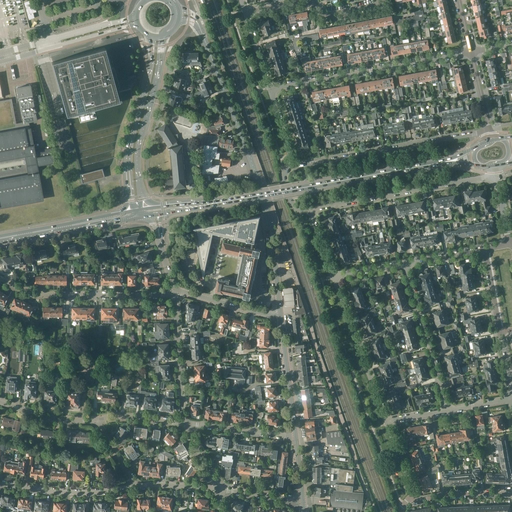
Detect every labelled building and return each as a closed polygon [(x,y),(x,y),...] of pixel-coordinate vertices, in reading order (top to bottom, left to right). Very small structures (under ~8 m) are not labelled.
[(0,0),(0,49),(8,47),(24,43),(33,40),(32,36),(30,30),(28,21),(26,14),(21,0),(0,0)] [(31,6),(29,0),(24,2),(28,20),(34,18),(33,12),(31,12),(29,7),(31,6)] [(414,12),(414,15),(420,19),(420,20),(424,19),(422,11),(414,12)] [(486,16),(476,18),(478,24),(485,22),(484,20),(486,19),(486,16)] [(261,28),(262,30),(274,26),(273,24),(271,25),(270,22),(272,21),(272,19),(265,21),(263,21),(263,22),(259,23),(260,25),(260,26),(260,28),(261,28)] [(511,29),(511,24),(510,24),(510,23),(509,24),(509,25),(505,25),(505,24),(502,25),(503,31),(506,31),(507,32),(507,35),(511,33),(511,29)] [(269,34),(275,32),(276,32),(274,26),(262,30),(262,33),(263,32),(264,36),(267,35),(270,34),(269,34)] [(488,28),(479,30),(480,36),(484,36),(485,38),(489,38),(487,31),(489,31),(488,28)] [(319,31),(319,32),(320,37),(327,36),(326,29),(323,29),(320,30),(320,31),(319,31)] [(455,35),(454,32),(453,29),(446,31),(444,31),(445,38),(447,37),(455,35)] [(296,43),(295,43),(294,41),(295,38),(294,35),(289,36),(292,43),(293,45),(295,48),(297,53),(301,51),(300,42),(299,42),(296,43)] [(447,37),(449,43),(456,41),(455,35),(447,37)] [(279,43),(278,40),(272,42),(269,42),(269,43),(266,44),(267,46),(266,47),(267,49),(268,49),(268,51),(278,48),(277,44),(279,43)] [(405,53),(411,52),(409,43),(409,42),(402,43),(403,44),(405,53)] [(66,116),(67,115),(94,108),(96,107),(97,109),(122,102),(115,78),(113,79),(105,48),(51,62),(66,114),(66,116)] [(270,53),(271,57),(280,54),(278,48),(268,51),(269,53),(270,53)] [(366,50),(359,52),(361,61),(367,60),(366,50)] [(183,56),(179,67),(182,68),(183,65),(191,65),(191,63),(191,60),(190,59),(190,53),(184,54),(184,57),(183,56)] [(200,65),(201,67),(203,66),(200,58),(199,58),(199,53),(190,53),(190,59),(191,60),(191,63),(192,67),(194,67),(194,65),(200,65)] [(337,54),(337,56),(334,56),(336,66),(342,65),(342,63),(345,62),(343,53),(337,54)] [(349,63),(355,62),(353,53),(347,54),(348,56),(345,57),(346,62),(349,62),(349,63)] [(280,54),(271,57),(270,57),(271,60),(272,60),(273,63),(282,60),(280,54)] [(330,67),(336,66),(334,56),(332,57),(331,55),(328,56),(330,67)] [(306,71),(312,70),(310,61),(309,56),(304,57),(300,59),(302,63),(303,67),(305,67),(306,71)] [(324,68),(322,58),(322,56),(315,57),(316,60),(318,69),(324,68)] [(486,60),(488,67),(495,65),(493,59),(486,60)] [(274,66),(275,70),(284,67),(282,60),(273,63),(273,64),(272,64),(273,67),(274,66)] [(489,74),(497,72),(495,65),(488,67),(489,74)] [(285,70),(284,67),(275,70),(274,70),(275,73),(276,73),(277,76),(280,75),(283,74),(282,74),(289,72),(288,69),(285,70)] [(452,75),(455,74),(463,72),(462,67),(454,68),(454,69),(451,69),(452,75)] [(456,81),(465,78),(463,72),(455,74),(456,78),(455,78),(456,81)] [(491,80),(498,79),(497,72),(489,74),(491,80)] [(187,83),(187,82),(189,82),(190,80),(193,81),(193,78),(188,77),(187,80),(177,77),(175,81),(177,81),(175,87),(185,90),(187,83)] [(200,92),(211,87),(210,84),(210,83),(210,81),(209,81),(208,80),(208,81),(207,78),(203,79),(204,82),(197,85),(200,92)] [(455,87),(466,84),(465,78),(456,81),(455,81),(454,82),(455,87)] [(500,78),(498,79),(491,80),(492,87),(502,84),(500,78)] [(382,90),(380,80),(374,81),(375,90),(379,89),(379,90),(382,90)] [(466,84),(455,87),(456,87),(457,90),(459,89),(459,92),(468,90),(466,84)] [(30,86),(17,88),(19,101),(19,103),(23,122),(23,123),(29,122),(36,120),(30,86)] [(349,86),(343,87),(344,95),(347,95),(348,96),(351,95),(349,86)] [(194,97),(201,94),(202,98),(213,93),(214,92),(213,90),(212,90),(211,87),(200,92),(193,94),(194,97)] [(330,89),(332,98),(332,102),(339,101),(338,97),(336,88),(330,89)] [(83,204),(83,205),(106,198),(91,142),(84,117),(68,122),(67,115),(66,116),(66,114),(57,117),(53,118),(45,89),(42,90),(48,119),(49,119),(53,134),(73,207),(79,206),(79,205),(83,204)] [(184,98),(189,100),(192,100),(193,97),(182,94),(181,97),(171,94),(170,98),(171,98),(172,99),(170,104),(180,107),(182,100),(184,101),(184,98)] [(285,102),(286,105),(296,102),(295,100),(298,99),(297,95),(289,97),(287,98),(284,99),(285,102)] [(500,115),(505,114),(505,113),(509,112),(508,106),(508,103),(504,104),(502,96),(495,97),(496,103),(498,102),(499,108),(498,108),(500,115)] [(0,207),(43,199),(37,165),(55,162),(53,155),(35,158),(34,151),(30,128),(29,122),(23,123),(23,122),(16,123),(12,98),(0,100),(0,207)] [(288,109),(289,112),(300,108),(300,107),(297,108),(296,102),(286,105),(287,109),(288,109)] [(467,111),(464,111),(465,120),(465,121),(466,121),(466,122),(470,121),(469,121),(471,120),(470,119),(472,119),(472,116),(471,111),(471,110),(470,104),(466,105),(467,111)] [(289,115),(290,119),(300,115),(299,112),(302,111),(301,109),(300,108),(289,112),(290,115),(289,115)] [(465,120),(464,111),(457,113),(458,122),(462,122),(462,121),(465,120)] [(451,123),(450,114),(449,112),(442,113),(444,124),(447,124),(451,124),(450,123),(451,123)] [(457,113),(450,114),(451,123),(453,122),(453,123),(454,122),(455,123),(458,122),(457,113)] [(292,122),(293,124),(302,122),(300,115),(290,119),(291,122),(292,122)] [(415,118),(412,118),(414,130),(418,129),(420,129),(420,128),(421,128),(420,120),(419,115),(415,116),(415,118)] [(422,115),(419,115),(420,120),(421,128),(424,128),(425,128),(427,128),(427,127),(428,127),(426,118),(423,119),(422,115)] [(430,118),(426,118),(428,127),(429,127),(431,127),(431,126),(435,126),(433,115),(430,115),(430,118)] [(206,136),(205,136),(206,136),(219,136),(220,136),(221,128),(220,126),(224,125),(223,122),(224,121),(223,119),(222,119),(222,118),(221,118),(221,116),(217,118),(217,119),(214,121),(216,126),(208,126),(206,136)] [(391,134),(392,134),(390,125),(387,126),(386,121),(382,122),(381,118),(378,119),(379,124),(383,124),(385,135),(389,134),(389,135),(391,134)] [(403,118),(402,118),(400,118),(400,123),(397,124),(399,133),(399,132),(400,133),(401,132),(402,132),(405,131),(403,120),(403,118)] [(373,124),(367,125),(369,138),(372,137),(373,138),(375,137),(374,131),(378,130),(377,120),(373,120),(374,126),(373,126),(373,124)] [(293,128),(294,131),(304,128),(302,122),(293,124),(294,128),(293,128)] [(369,138),(367,125),(364,126),(363,122),(361,122),(361,126),(363,139),(366,138),(367,139),(369,139),(369,138)] [(176,189),(187,188),(183,149),(183,147),(182,143),(179,143),(178,139),(179,139),(178,134),(174,135),(166,123),(157,129),(169,148),(170,155),(172,155),(174,179),(163,180),(163,186),(175,185),(176,189)] [(356,131),(357,140),(361,139),(361,140),(363,140),(363,139),(361,126),(358,126),(357,123),(355,123),(356,131)] [(390,125),(392,134),(395,133),(396,134),(397,133),(398,133),(399,133),(397,124),(393,125),(390,125)] [(351,141),(352,141),(350,132),(348,133),(347,128),(346,128),(346,125),(343,126),(344,133),(345,142),(349,142),(351,142),(351,141)] [(337,127),(338,134),(340,143),(343,143),(345,143),(345,142),(344,133),(341,134),(340,126),(337,127)] [(296,135),(297,137),(306,135),(305,133),(304,128),(294,131),(295,135),(296,135)] [(306,136),(306,135),(297,137),(297,138),(296,138),(297,141),(298,141),(299,144),(308,141),(306,136)] [(334,144),(332,135),(326,137),(327,141),(324,141),(325,147),(329,146),(330,147),(331,147),(332,146),(335,146),(334,144)] [(202,169),(203,174),(210,173),(218,173),(219,170),(219,165),(222,166),(223,158),(221,158),(221,157),(220,157),(221,153),(217,152),(218,146),(220,146),(220,144),(218,144),(219,136),(206,136),(204,151),(200,167),(200,168),(201,168),(201,169),(202,169)] [(220,144),(220,146),(220,147),(233,148),(234,140),(221,139),(220,144)] [(308,141),(299,144),(297,145),(298,146),(297,147),(298,150),(299,150),(300,153),(304,151),(303,150),(314,147),(313,143),(309,144),(308,142),(308,141)] [(223,158),(222,166),(230,167),(230,166),(232,167),(233,160),(231,160),(231,159),(223,158)] [(212,181),(211,181),(210,173),(203,174),(204,186),(212,185),(212,181)] [(475,202),(473,192),(472,192),(472,191),(471,190),(469,191),(469,192),(465,192),(467,205),(471,204),(471,202),(475,202)] [(482,201),(482,204),(483,203),(485,211),(491,210),(490,206),(486,207),(486,202),(484,193),(487,193),(486,190),(484,190),(477,192),(477,191),(474,192),(473,192),(475,202),(482,201)] [(448,197),(450,207),(454,206),(454,207),(457,207),(456,203),(457,202),(456,200),(455,196),(451,196),(448,196),(448,197)] [(434,206),(435,210),(442,209),(440,197),(437,198),(437,199),(433,200),(434,204),(433,204),(434,207),(434,206)] [(444,197),(440,197),(442,209),(450,207),(448,197),(444,198),(444,197)] [(423,214),(426,213),(426,211),(425,212),(424,208),(425,208),(424,206),(423,201),(419,202),(419,201),(416,202),(418,213),(422,212),(423,214)] [(410,204),(411,213),(418,212),(416,202),(413,203),(410,204)] [(406,204),(403,205),(405,214),(411,213),(410,204),(406,205),(406,204)] [(401,215),(405,214),(403,205),(400,205),(400,206),(396,206),(397,211),(396,211),(397,217),(401,216),(401,215)] [(371,211),(372,220),(374,219),(375,221),(379,221),(377,210),(373,210),(373,211),(371,211)] [(431,211),(432,222),(435,221),(444,219),(444,217),(435,218),(434,210),(431,211)] [(349,214),(344,215),(342,215),(343,218),(345,218),(345,220),(347,224),(354,223),(352,213),(349,213),(349,214)] [(328,227),(337,224),(335,219),(339,218),(338,216),(336,216),(336,215),(329,218),(329,219),(322,222),(323,225),(326,224),(328,228),(329,228),(328,227)] [(192,228),(191,234),(196,235),(204,277),(209,251),(212,238),(227,241),(228,242),(251,247),(253,247),(254,247),(255,242),(258,225),(260,217),(226,223),(195,229),(194,229),(192,228)] [(486,222),(488,232),(489,233),(491,232),(494,231),(494,230),(494,228),(493,219),(489,219),(490,222),(486,222)] [(486,222),(479,224),(481,234),(484,234),(484,233),(488,232),(486,222)] [(330,231),(331,233),(339,230),(337,224),(328,227),(329,228),(329,229),(329,231),(330,231)] [(479,224),(472,225),(474,235),(477,234),(478,235),(481,234),(479,224)] [(470,236),(473,235),(474,235),(472,225),(465,226),(467,237),(470,236)] [(458,228),(459,237),(463,237),(464,237),(467,237),(465,226),(458,228)] [(407,237),(406,231),(406,228),(402,228),(396,229),(397,235),(403,234),(404,238),(407,237)] [(458,228),(455,228),(455,231),(451,231),(453,241),(453,242),(454,242),(455,242),(457,242),(457,241),(458,241),(458,240),(460,239),(459,237),(458,228)] [(331,237),(332,239),(341,236),(340,233),(343,232),(341,229),(339,230),(331,233),(332,236),(331,237)] [(453,241),(451,231),(451,230),(444,231),(446,242),(449,241),(450,242),(451,242),(452,241),(453,241)] [(416,231),(417,236),(419,247),(423,246),(423,247),(426,246),(424,236),(420,237),(420,235),(419,231),(416,231)] [(434,232),(430,233),(432,244),(433,244),(434,245),(436,244),(439,243),(437,233),(437,231),(434,232)] [(429,245),(432,244),(430,233),(430,232),(427,233),(427,232),(425,232),(425,233),(424,234),(424,236),(426,246),(429,246),(429,245)] [(128,235),(130,244),(134,243),(134,246),(138,245),(138,242),(142,242),(141,237),(140,234),(139,234),(139,233),(128,235)] [(130,244),(128,235),(122,236),(118,237),(119,243),(117,243),(118,249),(119,248),(119,246),(130,244)] [(343,242),(341,236),(332,239),(333,243),(334,243),(334,244),(334,245),(334,244),(335,245),(343,242)] [(420,248),(419,247),(417,236),(410,237),(413,249),(414,248),(414,249),(416,249),(418,249),(418,248),(420,248)] [(391,245),(390,240),(389,238),(387,238),(388,243),(385,243),(384,244),(386,253),(386,254),(387,254),(388,254),(390,254),(390,253),(391,253),(393,252),(392,247),(392,245),(391,245)] [(406,250),(404,238),(401,238),(402,241),(398,242),(399,247),(397,248),(398,251),(399,251),(400,252),(401,251),(401,252),(403,252),(403,251),(405,251),(404,250),(406,250)] [(95,250),(110,247),(109,244),(107,245),(106,239),(105,239),(105,241),(103,241),(103,239),(102,239),(96,240),(97,245),(95,246),(95,250)] [(335,249),(336,252),(346,248),(343,242),(335,245),(335,248),(335,249)] [(239,273),(236,285),(230,284),(231,280),(225,279),(225,280),(218,279),(215,291),(223,293),(223,292),(243,297),(250,299),(252,292),(251,292),(254,279),(255,279),(255,277),(256,277),(257,276),(255,276),(256,273),(257,274),(257,273),(256,273),(257,270),(256,270),(259,257),(261,250),(254,248),(253,249),(241,246),(241,247),(223,243),(221,252),(243,257),(240,270),(239,270),(239,273)] [(379,244),(378,245),(380,255),(383,254),(383,253),(386,253),(384,244),(385,243),(384,243),(383,243),(382,243),(381,243),(380,243),(379,243),(379,244)] [(79,256),(78,253),(77,249),(75,249),(75,244),(68,246),(68,247),(66,248),(65,246),(66,250),(63,250),(64,256),(74,254),(74,256),(79,256)] [(377,255),(380,255),(378,245),(371,246),(373,255),(377,255)] [(348,247),(346,248),(336,252),(337,255),(339,258),(340,257),(348,254),(350,253),(348,247)] [(46,254),(45,250),(39,251),(38,251),(38,253),(36,253),(36,251),(35,252),(36,255),(33,256),(34,261),(49,258),(48,254),(46,254)] [(133,257),(136,256),(138,259),(140,258),(142,262),(146,261),(147,262),(151,261),(151,259),(151,258),(150,256),(148,252),(139,255),(138,252),(137,252),(132,254),(133,257)] [(17,256),(12,257),(14,266),(25,263),(24,258),(22,258),(22,254),(21,254),(20,254),(18,254),(18,255),(17,255),(17,256)] [(352,262),(356,261),(355,257),(352,258),(351,257),(350,257),(348,254),(340,257),(341,258),(340,258),(340,259),(341,260),(341,261),(342,261),(344,266),(344,267),(345,267),(346,266),(347,266),(347,265),(347,264),(352,262)] [(1,259),(1,260),(2,260),(0,260),(0,264),(2,264),(4,272),(10,271),(9,266),(14,266),(12,257),(5,258),(2,259),(3,259),(1,259)] [(460,265),(462,276),(472,275),(472,273),(472,272),(472,271),(472,270),(471,269),(467,269),(466,264),(460,265)] [(442,277),(446,277),(443,266),(440,266),(438,266),(437,267),(436,267),(438,276),(442,276),(442,277)] [(422,283),(431,281),(428,269),(427,269),(425,269),(425,270),(424,270),(426,274),(423,275),(423,274),(422,274),(421,274),(420,274),(420,275),(420,276),(422,283)] [(462,276),(463,283),(473,282),(472,275),(462,276)] [(149,285),(150,285),(154,285),(154,284),(159,284),(159,283),(159,282),(159,281),(158,280),(158,277),(151,277),(152,276),(149,276),(149,285)] [(387,283),(387,281),(387,280),(386,281),(386,277),(382,277),(381,277),(379,277),(379,278),(376,278),(378,289),(385,287),(384,283),(387,283)] [(392,290),(393,292),(402,290),(400,282),(400,281),(399,281),(398,281),(397,281),(396,282),(396,283),(397,283),(394,284),(392,279),(389,280),(391,287),(388,287),(389,291),(392,290)] [(424,289),(424,290),(428,288),(429,289),(433,288),(431,281),(422,283),(423,287),(422,287),(423,289),(424,289)] [(354,297),(355,298),(362,295),(360,291),(363,290),(363,289),(367,288),(366,282),(363,282),(364,286),(355,289),(355,288),(354,288),(354,287),(353,287),(353,288),(352,288),(352,289),(352,290),(353,295),(354,297)] [(474,289),(473,282),(463,283),(463,287),(464,293),(468,293),(467,290),(474,289)] [(284,307),(294,306),(293,288),(283,289),(284,307)] [(426,297),(435,294),(433,288),(429,289),(428,288),(424,290),(424,292),(424,295),(425,294),(426,297)] [(296,315),(297,315),(305,314),(298,291),(298,290),(297,290),(294,291),(293,291),(293,292),(294,306),(295,314),(295,315),(296,315)] [(393,292),(395,299),(405,296),(404,293),(403,293),(402,290),(393,292)] [(438,302),(435,294),(426,297),(425,297),(426,303),(428,303),(428,305),(438,302)] [(354,302),(355,305),(364,302),(362,295),(355,298),(353,298),(354,302)] [(395,299),(397,306),(406,303),(405,300),(406,300),(405,296),(395,299)] [(467,305),(477,304),(475,296),(467,298),(466,299),(467,305)] [(17,310),(21,301),(20,301),(20,300),(19,300),(18,300),(17,300),(14,299),(10,309),(13,310),(13,309),(17,310)] [(21,301),(17,310),(23,313),(27,303),(24,302),(24,301),(23,301),(22,301),(21,301)] [(364,309),(367,307),(366,305),(365,305),(364,302),(355,305),(356,308),(357,311),(362,309),(362,310),(364,309)] [(27,303),(23,313),(26,315),(26,316),(29,317),(33,307),(30,306),(30,305),(29,304),(28,304),(27,304),(28,303),(27,303)] [(193,313),(196,312),(198,306),(188,303),(186,305),(187,307),(188,312),(193,312),(193,313)] [(407,303),(406,303),(397,306),(398,310),(396,310),(397,314),(409,311),(408,309),(409,309),(407,303)] [(467,305),(468,313),(479,311),(478,307),(477,307),(477,304),(467,305)] [(7,308),(2,320),(5,322),(10,310),(7,308)] [(108,320),(109,320),(116,320),(116,309),(112,309),(112,308),(110,308),(109,309),(108,309),(108,320)] [(207,317),(210,318),(211,319),(212,318),(212,315),(212,314),(211,314),(212,310),(205,308),(202,319),(207,320),(207,317)] [(434,315),(435,320),(445,317),(442,308),(440,309),(441,311),(433,313),(432,314),(432,315),(433,315),(434,315)] [(199,316),(200,314),(197,313),(196,312),(193,313),(193,312),(188,312),(187,312),(187,318),(186,318),(186,321),(188,321),(188,322),(194,321),(195,316),(199,316)] [(221,314),(219,322),(223,323),(222,329),(220,334),(226,336),(228,330),(226,329),(225,329),(225,328),(226,325),(226,324),(228,317),(229,315),(228,315),(225,314),(226,313),(223,312),(222,312),(222,313),(221,313),(221,314)] [(360,319),(362,324),(371,321),(371,320),(368,314),(359,317),(360,319)] [(447,324),(445,317),(435,320),(437,324),(436,324),(437,325),(438,326),(437,326),(438,330),(439,330),(439,329),(440,329),(439,326),(447,324)] [(235,318),(232,327),(229,326),(228,329),(236,331),(238,330),(238,328),(241,329),(243,321),(238,319),(237,319),(236,318),(235,319),(235,318)] [(298,330),(305,329),(302,318),(298,319),(296,319),(292,320),(294,330),(298,330)] [(471,327),(480,325),(479,318),(471,319),(471,320),(470,320),(471,327)] [(243,319),(243,321),(241,329),(247,330),(250,331),(250,328),(248,328),(249,321),(248,320),(247,320),(245,319),(243,319)] [(364,330),(366,329),(375,326),(373,320),(371,320),(371,321),(362,324),(364,330)] [(401,323),(402,327),(403,331),(412,328),(414,327),(412,322),(411,323),(410,320),(401,323)] [(155,332),(168,331),(167,330),(168,329),(168,328),(167,327),(167,324),(161,324),(160,323),(154,323),(155,332)] [(377,325),(375,326),(366,329),(366,330),(366,331),(366,332),(367,333),(368,336),(372,334),(372,335),(374,334),(379,332),(377,325)] [(472,333),(472,335),(482,333),(482,329),(481,329),(480,325),(471,327),(469,327),(470,333),(472,333)] [(405,337),(414,335),(412,328),(403,331),(405,337)] [(298,330),(294,330),(295,339),(299,338),(303,337),(303,336),(307,336),(305,329),(298,330)] [(191,336),(191,344),(200,344),(204,343),(203,336),(210,336),(210,331),(202,332),(202,335),(199,335),(199,334),(194,335),(194,336),(191,336)] [(442,335),(441,332),(440,332),(439,332),(439,333),(440,336),(441,337),(440,337),(440,338),(440,337),(442,342),(453,338),(452,334),(450,335),(449,332),(442,335)] [(414,335),(405,337),(407,344),(416,341),(414,335)] [(299,338),(295,339),(296,345),(295,345),(295,346),(299,345),(310,344),(308,338),(303,339),(303,337),(299,338)] [(374,340),(370,341),(372,345),(371,345),(372,348),(381,345),(379,338),(375,340),(375,339),(373,340),(374,340)] [(442,342),(443,346),(442,347),(442,348),(442,349),(443,349),(451,347),(451,349),(454,349),(453,346),(455,345),(453,338),(442,342)] [(475,349),(485,347),(483,340),(475,341),(475,342),(474,342),(475,349)] [(418,341),(416,341),(407,344),(409,351),(419,349),(418,346),(419,346),(418,341)] [(157,345),(158,353),(168,352),(168,351),(168,350),(168,348),(167,344),(157,345)] [(311,346),(310,344),(299,345),(295,346),(296,348),(297,348),(297,352),(298,352),(299,352),(299,354),(306,353),(305,346),(311,346)] [(373,353),(374,354),(385,350),(383,346),(382,346),(381,345),(372,348),(373,351),(372,352),(373,353)] [(475,349),(476,356),(486,355),(486,351),(485,351),(485,347),(475,349)] [(384,358),(385,360),(394,357),(394,355),(389,356),(387,356),(385,350),(374,354),(374,355),(376,358),(376,357),(377,361),(381,359),(381,360),(383,359),(384,358)] [(201,360),(200,351),(192,351),(192,359),(195,359),(195,360),(201,360)] [(262,355),(263,359),(272,358),(272,357),(272,356),(272,355),(272,354),(271,352),(262,353),(262,351),(257,351),(257,353),(260,354),(260,355),(262,355)] [(445,357),(447,364),(459,360),(459,357),(459,355),(458,353),(455,354),(455,351),(452,352),(453,355),(445,357)] [(415,368),(424,365),(425,365),(424,360),(423,360),(422,358),(413,360),(415,368)] [(461,360),(459,360),(447,364),(449,371),(459,368),(457,364),(464,362),(464,359),(461,360)] [(383,365),(380,367),(381,369),(380,369),(380,370),(381,371),(381,372),(382,372),(382,373),(392,369),(390,366),(392,365),(390,360),(385,362),(386,364),(385,365),(385,364),(383,365)] [(475,360),(470,361),(472,368),(478,367),(477,360),(475,360)] [(485,368),(485,374),(495,372),(494,366),(493,366),(493,361),(487,362),(488,367),(485,368)] [(408,373),(416,371),(417,375),(426,372),(424,365),(415,368),(407,370),(408,373)] [(195,370),(195,374),(205,374),(205,370),(206,370),(206,367),(206,366),(195,366),(195,370)] [(224,366),(223,377),(225,377),(238,379),(237,387),(244,388),(245,379),(246,368),(224,366)] [(382,380),(394,376),(393,372),(397,370),(396,368),(392,369),(382,373),(380,374),(380,375),(381,375),(381,376),(381,377),(381,376),(382,380)] [(459,368),(449,371),(449,372),(448,372),(449,376),(450,376),(451,377),(450,377),(451,379),(452,381),(453,381),(454,380),(453,377),(461,375),(459,368)] [(417,375),(418,379),(416,380),(417,383),(419,382),(428,379),(426,372),(417,375)] [(485,374),(487,380),(497,379),(495,372),(485,374)] [(266,374),(267,383),(275,382),(275,381),(276,380),(276,379),(275,378),(274,373),(266,374)] [(111,376),(110,385),(116,386),(117,378),(120,378),(120,377),(111,376)] [(384,384),(385,385),(385,386),(393,383),(393,381),(395,380),(394,377),(395,377),(394,376),(382,380),(384,383),(384,384)] [(7,380),(6,391),(16,391),(17,380),(16,380),(17,377),(13,377),(13,380),(7,380)] [(30,379),(26,379),(24,397),(29,397),(29,399),(30,399),(33,399),(34,399),(34,397),(35,397),(35,396),(35,395),(35,393),(35,389),(36,388),(36,386),(35,386),(35,385),(35,382),(30,382),(30,379)] [(489,392),(494,391),(493,386),(498,384),(498,383),(498,382),(498,381),(498,380),(497,379),(487,380),(489,392)] [(126,405),(132,406),(133,407),(134,407),(135,407),(135,406),(136,406),(136,403),(139,403),(140,395),(141,383),(139,383),(138,384),(137,394),(138,394),(137,395),(128,394),(126,405)] [(461,387),(458,388),(457,383),(453,384),(453,385),(451,385),(452,387),(453,387),(455,391),(457,391),(457,393),(457,394),(456,394),(456,395),(456,396),(457,396),(458,396),(466,395),(465,387),(465,386),(461,386),(461,387)] [(474,394),(473,386),(472,384),(469,385),(469,386),(465,387),(466,395),(466,396),(467,396),(467,397),(468,397),(468,398),(469,398),(470,398),(471,398),(471,397),(471,396),(471,395),(474,394)] [(425,404),(426,404),(426,403),(427,404),(429,404),(429,403),(435,402),(434,398),(433,398),(432,390),(430,390),(429,388),(430,387),(430,385),(425,386),(425,389),(426,389),(427,392),(426,392),(427,394),(424,394),(425,404)] [(276,387),(267,388),(265,388),(265,392),(268,392),(269,397),(277,396),(277,395),(277,393),(276,392),(276,387)] [(56,405),(57,391),(52,391),(52,390),(49,390),(49,388),(46,388),(45,390),(45,398),(47,398),(47,405),(55,405),(56,405)] [(398,395),(396,389),(387,392),(388,395),(387,395),(388,398),(398,395)] [(68,407),(78,408),(78,403),(79,402),(79,401),(78,400),(79,397),(79,396),(80,395),(79,394),(79,392),(66,391),(65,401),(68,401),(68,407)] [(105,402),(107,402),(108,393),(97,391),(96,396),(101,397),(101,398),(102,398),(101,400),(102,401),(104,401),(105,402)] [(156,394),(146,392),(141,391),(140,399),(144,400),(144,407),(145,408),(146,408),(147,408),(148,407),(150,408),(150,409),(152,409),(153,409),(154,408),(156,394)] [(163,399),(161,409),(162,409),(162,410),(163,410),(164,410),(165,410),(166,410),(172,411),(172,410),(172,409),(173,408),(173,407),(172,407),(174,396),(173,396),(173,392),(168,392),(167,399),(163,399)] [(117,394),(108,393),(107,402),(111,403),(111,402),(113,403),(114,402),(115,399),(115,398),(117,399),(117,394)] [(421,406),(425,405),(426,405),(426,404),(425,404),(424,394),(415,395),(417,405),(419,405),(420,406),(421,406)] [(398,395),(388,398),(390,401),(391,404),(400,401),(398,395)] [(212,419),(213,408),(210,408),(210,405),(208,405),(207,405),(208,399),(205,398),(203,407),(207,408),(206,415),(205,415),(205,418),(208,418),(208,419),(212,419)] [(268,413),(269,413),(278,414),(278,411),(279,411),(279,410),(279,409),(279,407),(278,407),(278,401),(269,402),(270,407),(267,407),(268,413)] [(391,404),(392,405),(391,405),(392,408),(393,407),(394,410),(400,408),(404,407),(403,403),(401,404),(400,401),(391,404)] [(194,403),(193,405),(192,405),(191,411),(192,411),(191,413),(194,414),(194,415),(199,415),(199,411),(200,411),(200,406),(201,404),(194,403)] [(245,423),(246,411),(242,411),(243,408),(244,408),(245,404),(241,403),(240,410),(238,422),(239,421),(245,422),(245,423)] [(219,419),(219,420),(223,421),(223,420),(226,420),(227,418),(226,417),(227,410),(223,410),(223,412),(220,411),(219,419)] [(246,411),(245,423),(246,423),(248,424),(249,423),(252,423),(252,420),(254,411),(246,410),(246,411)] [(269,415),(269,413),(268,413),(266,413),(265,419),(269,420),(269,424),(274,425),(275,426),(278,427),(279,426),(279,425),(280,418),(276,417),(276,416),(269,415)] [(483,415),(482,415),(475,416),(474,416),(474,417),(473,417),(473,418),(474,419),(474,420),(475,420),(476,420),(477,425),(481,424),(482,431),(485,430),(483,418),(483,415)] [(502,423),(501,419),(501,418),(502,418),(502,417),(502,416),(501,416),(501,415),(500,416),(490,417),(491,421),(492,421),(493,425),(502,423)] [(18,431),(21,422),(15,420),(15,421),(12,421),(13,420),(4,418),(2,423),(5,424),(4,426),(12,428),(12,430),(18,431)] [(503,423),(502,423),(493,425),(494,428),(493,428),(493,432),(502,430),(502,428),(504,427),(504,424),(504,423),(503,423)] [(430,434),(431,439),(434,438),(433,432),(431,433),(429,424),(428,424),(426,424),(426,425),(425,424),(423,425),(420,426),(422,435),(430,434)] [(307,434),(322,432),(321,426),(306,428),(307,434)] [(122,440),(127,431),(121,428),(120,427),(115,435),(116,436),(119,438),(119,439),(120,438),(122,440)] [(408,428),(407,428),(408,433),(407,434),(408,437),(415,436),(414,427),(411,428),(410,427),(408,427),(408,428)] [(462,430),(462,431),(463,431),(464,440),(471,439),(471,435),(473,435),(472,428),(466,429),(465,428),(463,429),(462,430)] [(37,433),(37,438),(53,440),(54,432),(41,430),(40,434),(37,433)] [(328,444),(341,445),(346,445),(340,430),(326,432),(328,444)] [(75,441),(75,440),(83,440),(83,442),(89,443),(89,433),(75,432),(74,432),(73,431),(72,432),(71,432),(66,432),(66,439),(70,439),(69,441),(75,442),(75,441)] [(457,432),(456,432),(458,441),(464,440),(463,431),(462,431),(459,432),(459,431),(457,432)] [(163,438),(171,445),(176,440),(176,439),(170,432),(169,433),(163,438)] [(308,441),(310,440),(323,439),(322,432),(307,434),(308,441)] [(453,432),(450,433),(451,442),(458,441),(456,432),(453,433),(453,432)] [(446,434),(443,435),(445,443),(451,442),(450,433),(446,433),(446,434)] [(436,434),(438,445),(445,443),(443,435),(442,435),(442,434),(440,435),(439,435),(439,434),(436,434)] [(213,447),(212,449),(215,449),(216,448),(217,441),(212,441),(213,436),(210,435),(210,440),(208,440),(206,441),(206,443),(206,445),(212,446),(213,447)] [(216,448),(222,448),(223,437),(221,436),(221,438),(215,437),(214,440),(216,440),(216,441),(217,441),(216,448)] [(494,444),(495,444),(501,443),(501,444),(507,443),(506,439),(507,439),(506,436),(496,438),(497,438),(494,439),(494,441),(488,442),(488,443),(486,443),(486,445),(494,444)] [(223,437),(222,448),(228,449),(228,445),(231,445),(231,442),(229,441),(229,439),(226,438),(226,437),(223,437)] [(241,450),(244,450),(245,445),(242,444),(242,443),(234,442),(233,448),(241,449),(241,450)] [(124,453),(126,455),(136,449),(134,446),(136,445),(134,443),(129,445),(125,448),(124,449),(125,451),(124,453)] [(175,444),(172,447),(174,449),(175,451),(176,450),(178,453),(186,449),(184,446),(185,445),(183,443),(181,444),(177,446),(175,444)] [(250,444),(250,445),(245,445),(244,450),(249,451),(249,450),(254,451),(254,454),(257,454),(257,450),(257,445),(250,444)] [(264,453),(271,454),(272,448),(268,447),(268,446),(260,445),(259,451),(258,450),(258,454),(263,455),(264,453)] [(139,454),(136,449),(126,455),(128,458),(129,458),(130,460),(132,459),(137,457),(136,456),(139,454)] [(188,452),(186,449),(178,453),(180,456),(179,457),(180,460),(187,455),(190,453),(188,451),(188,452)] [(415,452),(410,454),(410,455),(410,457),(411,457),(412,460),(421,456),(424,455),(422,449),(419,450),(418,449),(414,451),(415,452)] [(496,451),(497,457),(509,455),(508,452),(509,452),(508,449),(498,450),(496,451)] [(278,464),(278,465),(285,465),(286,465),(287,457),(286,457),(287,453),(282,453),(281,464),(278,464)] [(100,474),(104,474),(104,472),(104,462),(101,462),(101,460),(96,460),(96,456),(89,456),(89,465),(89,467),(96,467),(96,470),(93,470),(93,474),(96,474),(100,474)] [(412,460),(412,461),(413,463),(414,466),(425,461),(424,458),(422,459),(421,456),(412,460)] [(9,472),(10,472),(11,461),(8,460),(5,460),(3,471),(6,472),(7,472),(9,473),(9,472)] [(18,461),(18,462),(16,473),(17,473),(18,474),(19,474),(20,474),(24,474),(26,461),(22,460),(22,462),(18,461)] [(148,475),(150,466),(144,465),(145,461),(140,460),(138,473),(144,474),(145,475),(147,476),(148,475)] [(16,474),(16,473),(18,462),(11,461),(10,472),(13,473),(14,473),(16,474)] [(249,474),(250,474),(250,468),(251,466),(247,466),(247,467),(245,467),(246,464),(244,464),(244,462),(237,461),(236,470),(239,470),(239,471),(243,472),(243,473),(249,474)] [(416,471),(417,472),(422,470),(422,471),(426,469),(424,465),(427,464),(425,461),(414,466),(415,468),(415,469),(416,471)] [(500,463),(502,470),(502,472),(505,471),(504,469),(511,467),(510,464),(511,464),(510,461),(500,463)] [(193,462),(186,474),(187,475),(186,477),(189,479),(190,477),(192,478),(193,478),(198,471),(197,470),(198,470),(197,469),(198,467),(196,465),(197,464),(193,462)] [(70,471),(74,471),(73,478),(74,479),(75,479),(76,479),(81,479),(82,476),(83,476),(83,475),(84,474),(84,473),(83,473),(83,472),(78,471),(79,464),(72,463),(71,464),(70,471)] [(157,467),(150,466),(148,475),(150,475),(150,476),(153,477),(153,476),(161,477),(161,476),(160,476),(162,464),(157,463),(157,467)] [(177,467),(173,467),(173,477),(176,477),(177,476),(179,476),(179,474),(180,474),(180,469),(182,469),(182,464),(180,463),(180,465),(177,465),(177,467)] [(250,474),(260,475),(260,469),(261,468),(258,467),(258,464),(256,463),(255,467),(251,466),(250,468),(250,474)] [(34,467),(31,466),(30,477),(34,477),(34,478),(36,478),(38,464),(37,464),(36,464),(35,464),(35,465),(34,465),(34,467)] [(38,464),(36,478),(38,479),(38,478),(43,478),(44,468),(42,468),(43,466),(42,466),(41,465),(40,465),(39,464),(38,464)] [(279,476),(279,477),(285,477),(286,475),(285,475),(286,469),(285,468),(285,465),(278,465),(277,475),(279,476)] [(57,480),(58,470),(55,470),(55,468),(52,468),(52,470),(51,470),(51,473),(49,475),(51,477),(50,479),(57,480)] [(339,474),(338,479),(354,481),(355,473),(355,471),(332,468),(331,470),(331,473),(339,474)] [(58,470),(57,480),(58,480),(61,481),(62,480),(65,480),(65,478),(67,476),(66,474),(66,472),(65,472),(65,469),(63,469),(63,471),(58,470)] [(468,483),(474,483),(474,481),(474,482),(473,473),(472,473),(469,473),(469,471),(466,471),(467,474),(466,475),(467,479),(468,479),(468,483)] [(421,482),(422,485),(430,481),(427,475),(419,478),(419,479),(419,480),(420,482),(421,482)] [(275,479),(279,479),(278,486),(279,486),(279,488),(281,488),(283,486),(284,481),(285,481),(285,477),(279,477),(275,476),(275,479)] [(353,486),(354,481),(338,479),(338,484),(337,484),(336,489),(336,490),(363,493),(364,493),(361,487),(353,486)] [(433,488),(432,488),(430,481),(422,485),(423,487),(422,488),(423,490),(424,491),(429,489),(429,490),(433,488)] [(315,496),(324,497),(325,489),(316,488),(315,496)] [(368,510),(368,508),(369,505),(364,493),(363,493),(336,490),(336,489),(325,488),(325,490),(331,491),(329,507),(368,510)] [(10,511),(14,511),(15,508),(13,508),(15,498),(8,496),(6,505),(5,510),(11,511),(10,511)] [(158,496),(156,511),(163,511),(165,497),(164,497),(162,497),(161,497),(158,496)] [(165,497),(163,511),(168,511),(170,511),(173,498),(169,498),(168,497),(166,497),(165,497)] [(17,511),(18,511),(23,511),(25,499),(18,498),(17,508),(15,508),(14,511),(17,511)] [(31,511),(32,510),(30,510),(31,500),(25,499),(23,511),(31,511)] [(142,509),(143,509),(143,500),(141,500),(141,499),(137,499),(137,508),(135,508),(135,511),(141,511),(142,511),(142,509)] [(208,500),(196,499),(195,503),(197,503),(197,507),(207,508),(208,504),(207,504),(208,500)] [(40,510),(41,501),(35,500),(33,511),(40,511),(41,510),(40,510)] [(115,501),(114,509),(117,509),(117,511),(128,511),(129,509),(126,508),(126,507),(127,507),(127,505),(127,504),(127,502),(123,502),(123,500),(119,500),(118,501),(117,500),(116,501),(115,501)] [(100,511),(101,503),(97,502),(97,503),(94,502),(94,505),(93,505),(93,511),(100,511)] [(101,503),(100,511),(108,511),(109,505),(108,505),(108,503),(105,503),(101,503)]
